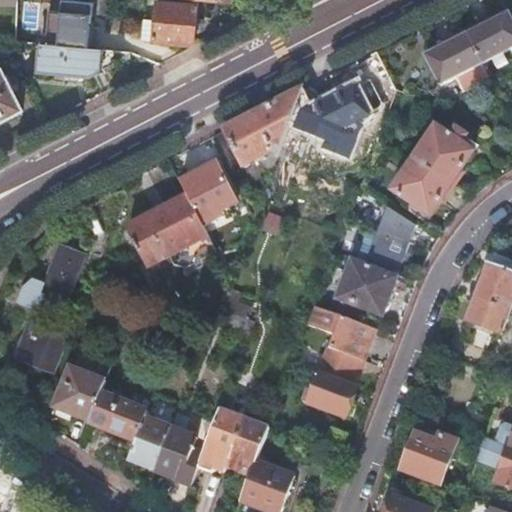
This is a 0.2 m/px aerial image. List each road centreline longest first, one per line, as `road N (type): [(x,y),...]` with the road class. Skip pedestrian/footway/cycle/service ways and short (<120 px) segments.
road 1 (residential): [(511,194),(457,242),(348,511)]
road 2 (tertiary): [(300,40),(0,194)]
road 3 (tertiary): [(118,511),(0,436)]
